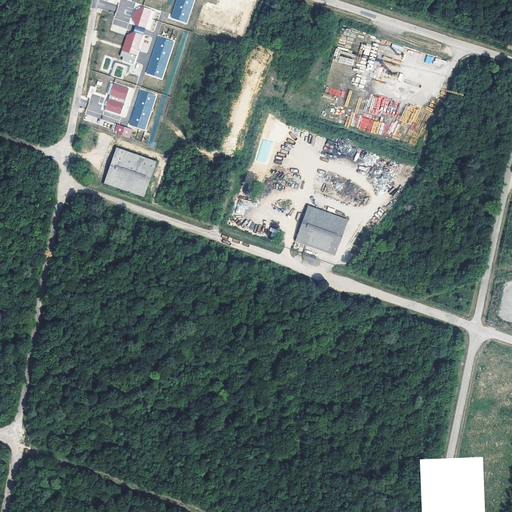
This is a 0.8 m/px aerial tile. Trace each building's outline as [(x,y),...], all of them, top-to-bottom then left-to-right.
[(193,0),(177,0),(172,18),(186,22),(193,0)] [(143,7),(135,10),(132,19),(136,26),(145,29),(149,18),(151,10),(143,7)] [(145,29),(136,26),(134,31),(143,34),(145,29)] [(143,34),(134,31),(127,35),(123,45),(138,50),(143,34)] [(173,42),(159,37),(147,73),(161,78),(173,42)] [(372,47),(369,59),(375,61),(377,50),(378,50),(384,51),(385,46),(373,43),(373,47),(372,47)] [(372,45),(366,44),(366,45),(361,44),(360,49),(364,50),(363,54),(369,56),(372,45)] [(138,50),(123,45),(122,50),(136,55),(138,50)] [(136,55),(122,50),(120,56),(123,57),(122,60),(133,64),(136,55)] [(335,62),(353,65),(355,54),(337,51),(335,62)] [(427,55),(425,62),(431,64),(433,57),(427,55)] [(446,65),(447,61),(435,57),(433,64),(440,67),(441,64),(446,65)] [(356,74),(354,82),(359,83),(358,87),(364,89),(367,76),(356,74)] [(129,89),(113,84),(110,95),(121,98),(120,102),(109,98),(105,109),(120,114),(129,89)] [(441,85),(439,102),(446,103),(448,86),(441,85)] [(329,88),(328,94),(343,96),(344,91),(329,88)] [(155,95),(141,91),(130,125),(144,129),(155,95)] [(132,129),(117,124),(115,130),(118,131),(117,133),(130,138),(132,129)] [(314,144),(316,136),(309,134),(307,143),(314,144)] [(266,164),(273,142),(262,139),(256,161),(266,164)] [(327,141),(326,147),(332,149),(334,143),(327,141)] [(116,146),(103,183),(144,197),(157,161),(116,146)] [(400,191),(394,186),(388,192),(394,198),(400,191)] [(235,212),(244,214),(246,206),(250,207),(251,201),(239,198),(235,212)] [(308,205),(294,241),(335,255),(348,219),(308,205)] [(252,229),(255,223),(250,221),(247,226),(252,229)]
